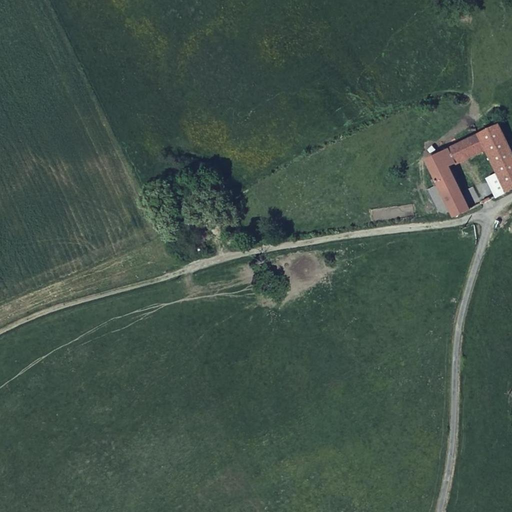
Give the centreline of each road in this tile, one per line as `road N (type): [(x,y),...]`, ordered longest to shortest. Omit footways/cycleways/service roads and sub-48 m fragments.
road 1 (track): [(511,199),(459,222),(231,255),(0,332)]
road 2 (residential): [(492,209),(460,319),(438,511)]
